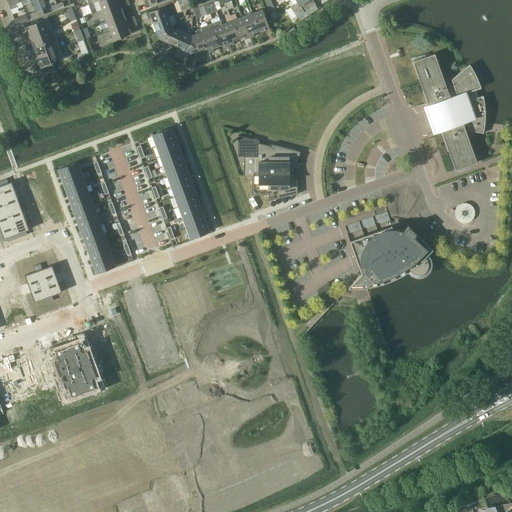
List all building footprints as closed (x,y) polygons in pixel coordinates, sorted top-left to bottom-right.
[(9,0),(10,1),(8,2),(11,10),(18,7),(16,3),(21,1),(20,0),(9,0)] [(97,0),(93,2),(97,11),(102,9),(128,0),(97,0)] [(106,19),(124,13),(122,7),(130,4),(128,0),(102,9),(106,19)] [(296,0),(297,2),(290,7),(297,16),(300,20),(306,16),(304,12),(316,3),(313,0),(296,0)] [(154,22),(169,16),(165,6),(147,12),(150,19),(147,20),(148,24),(154,22)] [(253,13),(260,31),(266,28),(267,31),(271,29),(263,9),(253,13)] [(106,20),(101,22),(104,31),(110,30),(136,20),(134,16),(126,19),(124,13),(106,19),(106,20)] [(253,33),(260,31),(253,13),(243,17),(250,37),(254,35),(253,33)] [(16,19),(15,20),(16,24),(18,24),(24,21),(28,20),(27,15),(22,17),(16,19)] [(250,37),(243,17),(238,18),(237,15),(231,17),(240,38),(246,36),(247,38),(250,37)] [(154,22),(160,38),(172,26),(169,16),(154,22)] [(233,41),(240,38),(231,17),(227,18),(228,22),(223,24),(230,45),(234,43),(233,41)] [(22,39),(52,28),(49,18),(44,20),(26,26),(28,32),(20,35),(22,39)] [(74,31),(80,29),(77,20),(71,22),(74,31)] [(136,20),(110,30),(114,40),(132,34),(129,28),(138,25),(136,20)] [(211,23),(219,46),(226,43),(226,46),(230,45),(223,24),(222,24),(220,20),(211,23)] [(208,46),(208,47),(210,52),(214,51),(213,48),(219,46),(211,23),(200,27),(202,32),(208,46)] [(176,46),(183,31),(172,26),(160,38),(176,46)] [(34,47),(56,38),(52,28),(22,39),(24,44),(31,41),(34,47)] [(77,39),(83,37),(80,30),(74,32),(77,39)] [(191,53),(192,35),(183,31),(176,46),(191,53)] [(192,35),(191,53),(208,47),(208,46),(202,32),(197,34),(192,35)] [(30,60),(60,48),(56,38),(34,47),(36,52),(28,55),(30,60)] [(82,55),(88,53),(83,40),(77,42),(82,55)] [(60,48),(30,60),(31,64),(39,61),(43,73),(55,69),(52,63),(59,60),(64,59),(60,48)] [(433,105),(456,170),(478,162),(465,125),(468,123),(470,131),(484,133),(484,129),(485,126),(485,123),(485,113),(485,104),(483,95),(478,97),(475,89),(481,87),(478,79),(474,71),(470,64),(452,79),(457,94),(450,97),(446,85),(435,53),(413,61),(429,106),(433,105)] [(173,128),(153,136),(156,146),(177,139),(173,128)] [(268,195),(268,200),(298,194),(297,188),(297,182),(297,177),(289,175),(289,169),(298,168),(299,159),(300,151),(271,144),(271,146),(258,143),(259,141),(243,137),(238,135),(238,150),(238,156),(244,156),(244,176),(252,176),(252,195),(268,195)] [(177,139),(156,146),(160,156),(180,149),(177,139)] [(180,149),(160,156),(164,166),(184,159),(180,149)] [(184,159),(164,166),(168,177),(188,169),(184,159)] [(79,162),(59,170),(63,180),(83,173),(79,162)] [(188,169),(168,177),(171,187),(191,179),(188,169)] [(83,173),(63,180),(66,190),(87,183),(83,173)] [(191,179),(171,187),(175,197),(195,190),(191,179)] [(11,181),(0,185),(0,188),(3,198),(16,193),(11,181)] [(87,183),(66,190),(70,200),(90,193),(87,183)] [(195,190),(175,197),(179,207),(199,200),(195,190)] [(90,193),(70,200),(74,211),(94,203),(90,193)] [(16,194),(3,198),(8,210),(20,205),(16,194)] [(199,200),(179,207),(182,217),(203,210),(199,200)] [(94,203),(74,211),(78,221),(98,213),(94,203)] [(475,214),(474,210),(473,207),(470,204),(466,203),(463,203),(459,204),(458,205),(456,207),(455,211),(455,215),(457,218),(460,221),(463,222),(467,222),(471,221),(473,218),(475,214)] [(20,205),(8,210),(12,221),(24,217),(20,205)] [(8,210),(0,212),(0,225),(12,221),(8,210)] [(203,210),(182,217),(186,228),(206,220),(203,210)] [(98,213),(78,221),(81,231),(101,224),(98,213)] [(24,217),(12,222),(16,233),(29,229),(24,217)] [(206,220),(186,228),(190,238),(210,231),(206,220)] [(12,222),(0,225),(0,227),(4,238),(16,233),(12,222)] [(101,224),(81,231),(85,241),(105,234),(101,224)] [(433,249),(408,225),(404,229),(402,227),(395,225),(392,226),(392,225),(350,240),(361,274),(348,288),(355,288),(363,287),(371,286),(379,284),(387,282),(394,279),(402,275),(408,271),(413,275),(419,276),(425,274),(430,270),(431,263),(429,257),(428,254),(433,249)] [(105,234),(85,241),(89,251),(109,244),(105,234)] [(109,244),(89,251),(92,262),(113,254),(109,244)] [(113,254),(92,262),(96,272),(116,265),(113,254)] [(51,265),(39,270),(43,283),(56,278),(51,265)] [(38,270),(25,274),(30,288),(43,283),(38,270)] [(56,279),(44,283),(48,295),(60,291),(56,279)] [(328,282),(317,289),(321,298),(323,306),(322,307),(334,295),(334,294),(333,295),(332,292),(328,282)] [(43,283),(30,288),(35,300),(48,296),(43,283)] [(84,340),(51,353),(67,398),(101,385),(84,340)]
